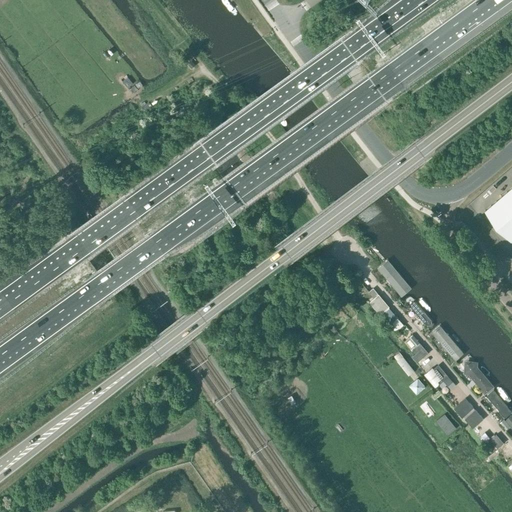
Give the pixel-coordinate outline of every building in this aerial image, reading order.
[(216,46),(207,54),(233,84),(242,76),(216,46)] [(511,197),(507,192),(502,197),(511,208),(511,197)] [(511,214),(511,208),(502,197),(496,201),(510,216),(511,214)] [(491,206),(504,221),(510,216),(496,201),(491,206)] [(504,221),(491,206),(486,210),(499,225),(504,221)] [(511,240),(511,229),(504,221),(499,225),(511,240)] [(384,261),(375,269),(401,299),(410,291),(384,261)] [(401,299),(427,329),(436,321),(410,291),(401,299)] [(389,306),(378,294),(369,302),(380,314),(389,306)] [(389,308),(383,313),(387,317),(391,322),(397,317),(389,308)] [(427,329),(453,359),(462,352),(436,321),(427,329)] [(414,345),(418,351),(413,356),(417,361),(428,353),(417,340),(412,334),(408,337),(414,345)] [(399,351),(394,355),(397,360),(403,356),(399,351)] [(453,359),(480,390),(489,382),(462,352),(453,359)] [(452,381),(438,364),(433,369),(438,374),(433,378),(438,384),(443,379),(448,385),(452,381)] [(418,378),(409,387),(417,395),(426,387),(418,378)] [(480,390),(506,420),(511,414),(511,408),(489,382),(480,390)] [(462,416),(473,407),(465,398),(454,407),(462,416)] [(469,414),(477,423),(483,418),(475,409),(469,414)] [(504,419),(499,423),(505,430),(510,426),(504,419)] [(484,432),(480,435),(485,441),(489,437),(484,432)] [(504,443),(496,434),(491,439),(498,448),(504,443)]
